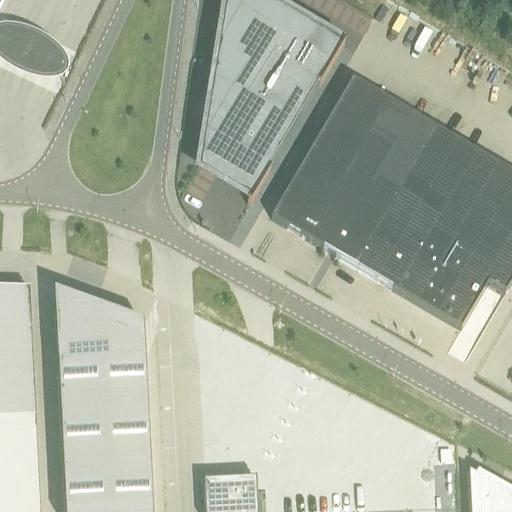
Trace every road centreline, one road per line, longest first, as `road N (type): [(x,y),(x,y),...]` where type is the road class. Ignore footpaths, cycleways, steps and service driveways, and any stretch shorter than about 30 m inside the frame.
road 1 (unclassified): [(511,427),(152,229)]
road 2 (unclassified): [(152,229),(180,0)]
road 3 (unclassified): [(131,0),(40,193)]
